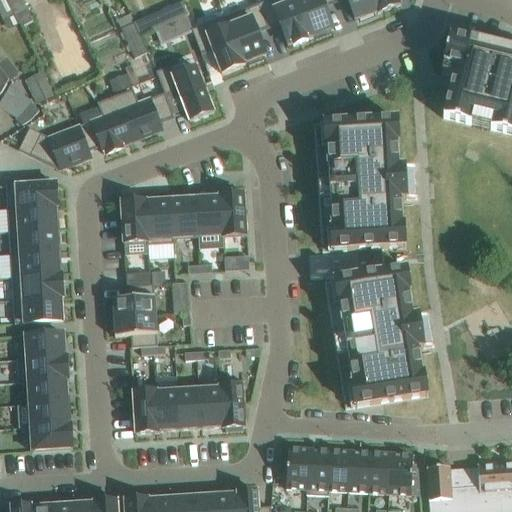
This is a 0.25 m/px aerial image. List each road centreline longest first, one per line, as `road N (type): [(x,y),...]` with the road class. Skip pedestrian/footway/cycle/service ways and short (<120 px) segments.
road 1 (residential): [(252,128),(85,192),(100,482)]
road 2 (residential): [(265,424),(280,320),(266,169),(252,128)]
road 3 (residential): [(252,128),(244,101),(425,34),(437,0)]
road 4 (residential): [(100,482),(253,472),(265,424)]
road 5 (residential): [(265,424),(432,436)]
